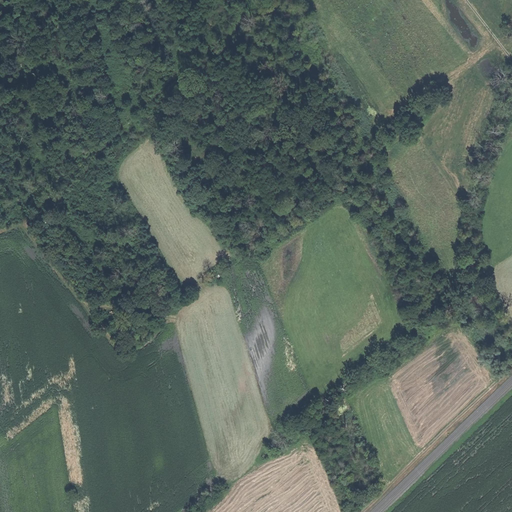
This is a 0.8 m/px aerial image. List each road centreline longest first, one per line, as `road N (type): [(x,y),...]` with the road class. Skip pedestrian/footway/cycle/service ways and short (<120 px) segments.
road 1 (track): [(360,511),(511,368)]
road 2 (track): [(185,511),(280,428)]
